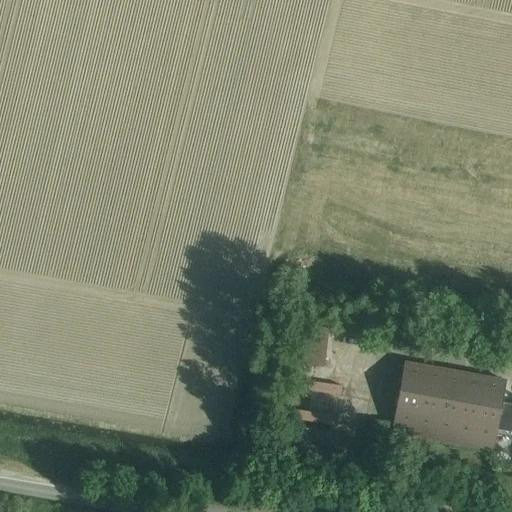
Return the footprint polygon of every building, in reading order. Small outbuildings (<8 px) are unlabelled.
[(311,318),(314,294),(305,293),(302,317),(311,318)] [(304,327),(299,365),(322,368),(327,329),(304,327)] [(326,339),(355,345),(357,346),(359,335),(328,329),(326,339)] [(362,360),(398,366),(402,342),(366,335),(362,360)] [(504,382),(404,364),(393,423),(494,441),(495,436),(511,439),(511,406),(500,405),(504,382)]
